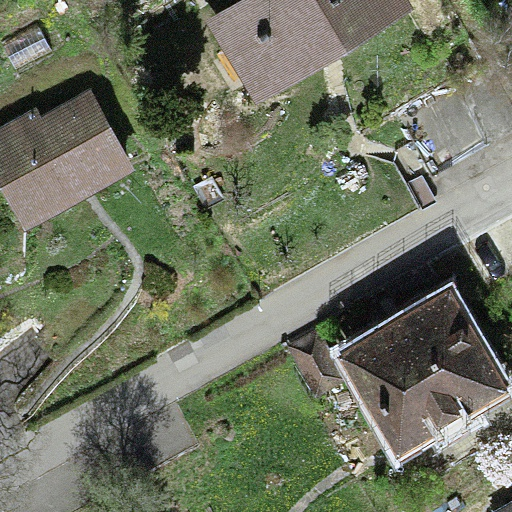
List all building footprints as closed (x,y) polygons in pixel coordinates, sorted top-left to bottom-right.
[(248,0),(217,19),(257,85),(396,0),(248,0)] [(457,86),(486,139),(511,124),(511,107),(490,68),(457,86)] [(394,106),(430,170),(486,139),(457,86),(451,75),(394,106)] [(40,123),(35,113),(0,133),(0,172),(25,217),(126,161),(89,95),(40,123)] [(399,434),(495,377),(446,293),(350,350),(399,434)] [(58,355),(103,317),(83,294),(38,332),(58,355)] [(316,334),(294,346),(318,386),(339,374),(316,334)] [(511,511),(511,503),(496,511),(511,511)]
